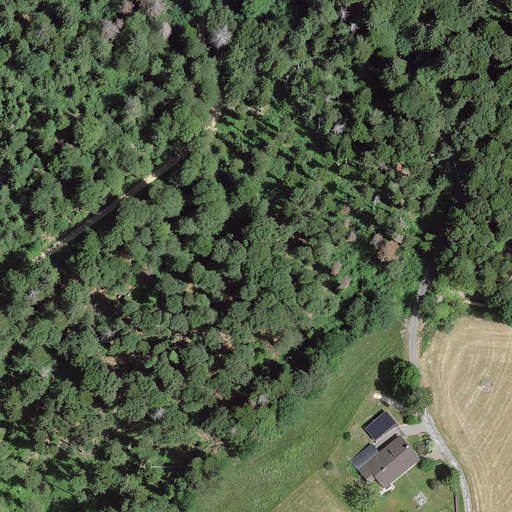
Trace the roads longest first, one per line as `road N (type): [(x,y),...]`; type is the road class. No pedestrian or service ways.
road 1 (unclassified): [(469,511),(459,471),(426,415),(413,355),(418,311),(460,177),(398,48),(375,21),(338,0)]
road 2 (track): [(206,0),(203,44),(218,103),(211,128),(169,168),(0,285)]
